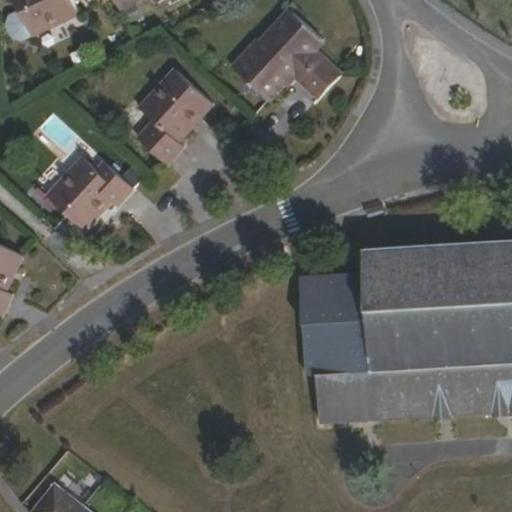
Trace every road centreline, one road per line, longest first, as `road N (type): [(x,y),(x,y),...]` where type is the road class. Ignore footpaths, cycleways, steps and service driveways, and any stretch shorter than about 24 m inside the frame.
road 1 (residential): [(332,188),(115,301),(0,396)]
road 2 (residential): [(398,54),(372,129),(332,188)]
road 3 (residential): [(456,147),(332,188)]
